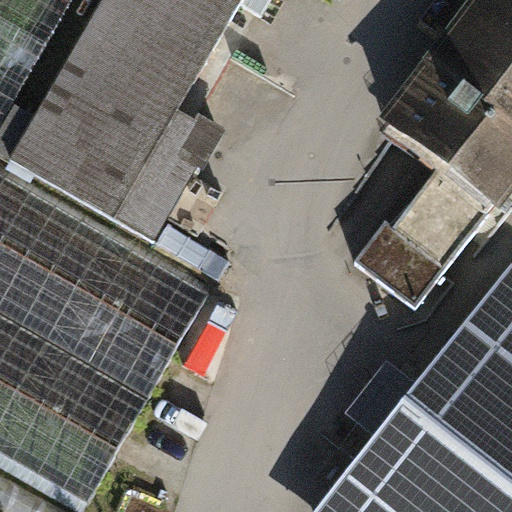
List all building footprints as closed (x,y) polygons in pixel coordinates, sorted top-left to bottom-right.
[(0,0),(0,133),(76,0),(0,0)] [(103,0),(10,163),(156,246),(222,130),(185,109),(247,0),(103,0)] [(511,0),(484,0),(390,124),(445,166),(395,231),(386,224),(354,266),(416,314),(511,188),(511,0)] [(209,295),(0,174),(0,455),(87,506),(209,295)] [(511,511),(511,294),(339,511),(511,511)]
